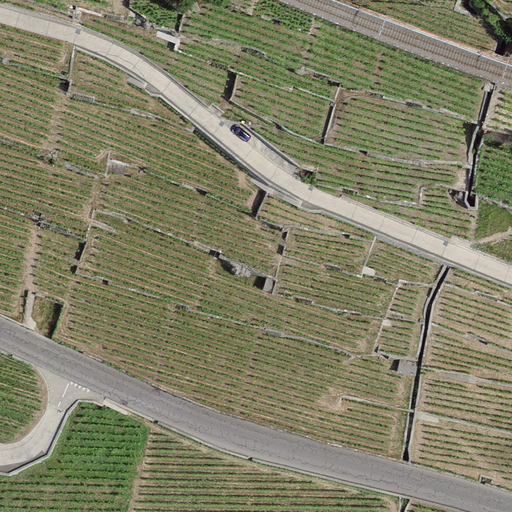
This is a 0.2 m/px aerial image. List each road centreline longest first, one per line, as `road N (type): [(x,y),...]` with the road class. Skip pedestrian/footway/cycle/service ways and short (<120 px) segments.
road 1 (track): [(0,12),(113,50),(276,176),(511,275)]
road 2 (secondary): [(0,330),(229,433),(511,507)]
road 3 (track): [(0,458),(34,447),(78,366)]
